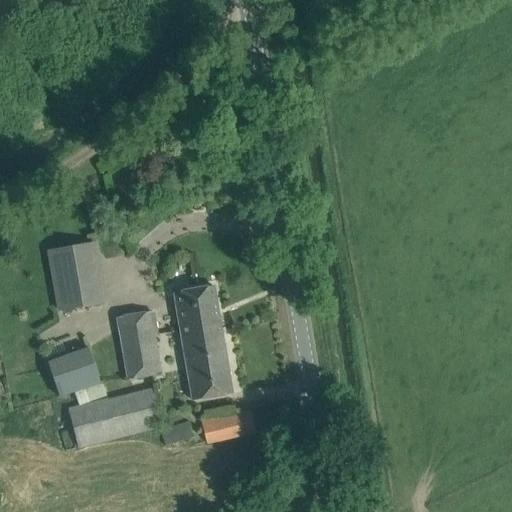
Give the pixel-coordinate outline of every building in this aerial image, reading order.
[(94,244),(49,252),(52,269),(97,261),(94,246),(94,244)] [(173,293),(179,325),(194,322),(196,337),(221,333),(213,286),(173,293)] [(126,380),(159,375),(148,314),(116,319),(126,380)] [(196,337),(194,322),(179,325),(192,401),(231,394),(221,333),(196,337)] [(162,426),(153,387),(68,408),(79,448),(162,426)] [(200,421),(206,443),(254,431),(249,409),(200,421)]
